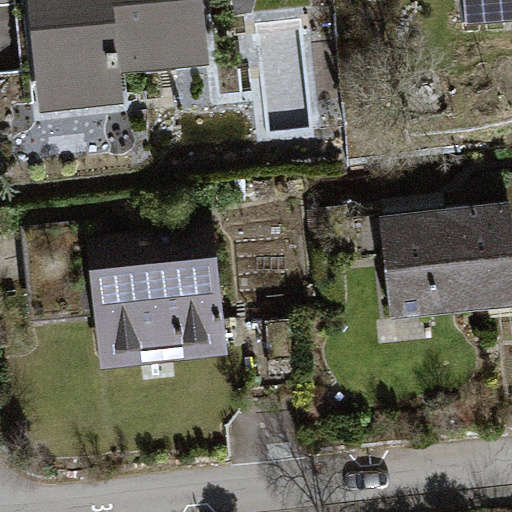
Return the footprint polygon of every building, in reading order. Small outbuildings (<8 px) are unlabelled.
[(195,0),(39,0),(47,69),(201,53),(195,0)] [(511,0),(479,0),(481,20),(511,17),(511,0)] [(384,212),(382,212),(387,254),(393,312),(511,298),(511,233),(511,232),(511,231),(511,173),(503,174),(506,199),(477,202),(475,187),(442,191),(444,205),(384,212)] [(336,259),(387,254),(382,212),(384,212),(382,199),(330,205),(336,259)] [(218,342),(204,207),(174,210),(176,235),(98,243),(96,218),(33,225),(43,315),(104,309),(109,353),(218,342)]
